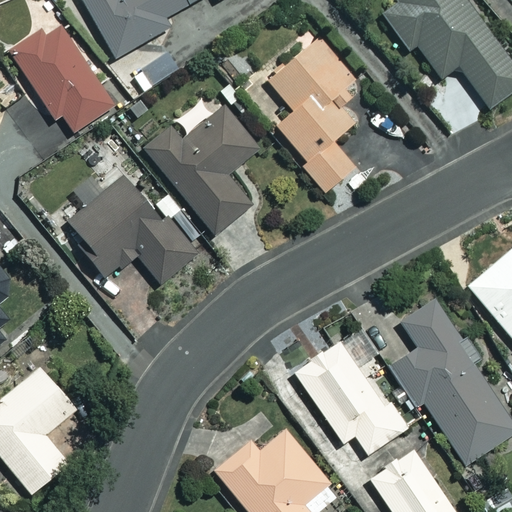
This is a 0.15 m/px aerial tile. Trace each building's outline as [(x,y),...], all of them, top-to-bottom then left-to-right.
[(186,4),(184,0),(80,0),(114,57),(167,27),(162,17),(186,4)] [(392,0),(395,3),(377,16),(404,53),(415,45),(439,78),(456,65),(487,107),(511,89),(511,65),(464,0),(392,0)] [(46,36),(42,28),(5,52),(50,122),(58,117),(68,133),(112,104),(61,26),(46,36)] [(340,106),(351,97),(342,86),(352,78),(317,35),(265,78),(291,109),(274,123),(304,160),(300,163),(323,191),(353,167),(330,138),(352,120),(340,106)] [(206,121),(194,106),(170,126),(167,122),(140,144),(213,233),(250,203),(225,173),(256,147),(224,107),(206,121)] [(121,175),(101,191),(87,174),(67,191),(81,208),(66,220),(87,247),(82,251),(103,276),(133,252),(158,282),(196,250),(168,216),(160,222),(121,175)] [(511,246),(467,282),(511,340),(511,246)] [(0,341),(5,338),(0,331),(0,323),(13,312),(1,298),(6,283),(2,272),(0,269),(0,341)] [(473,359),(430,300),(398,324),(415,346),(387,367),(415,405),(422,401),(466,461),(511,427),(511,420),(469,362),(473,359)] [(360,373),(339,340),(293,369),(339,441),(351,434),(364,454),(404,428),(366,369),(360,373)] [(74,408),(39,366),(0,397),(0,457),(28,492),(66,461),(43,433),(74,408)] [(315,511),(337,495),(283,429),(256,451),(248,440),(213,469),(248,511),(315,511)] [(455,511),(409,449),(367,480),(390,511),(455,511)]
